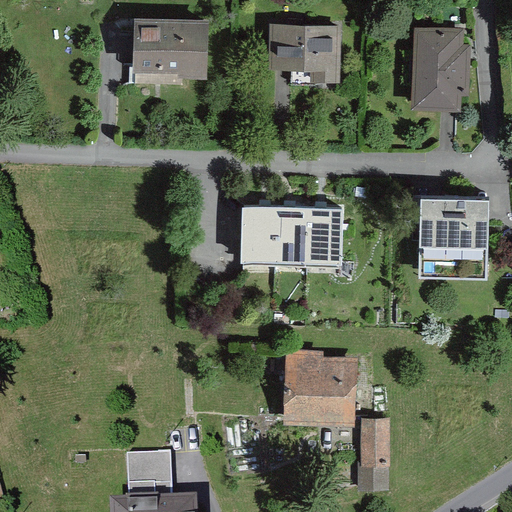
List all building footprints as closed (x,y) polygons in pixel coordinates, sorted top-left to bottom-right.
[(213,15),(143,13),(142,61),(186,63),(186,69),(211,70),(213,15)] [(341,28),(277,25),(275,66),(294,67),(293,87),(322,88),(323,80),(339,80),(341,28)] [(466,29),(425,27),(422,101),(465,103),(466,88),(472,88),(474,45),(466,44),(466,29)] [(488,201),(421,199),(419,277),(486,279),(488,201)] [(246,260),(278,261),(279,207),(248,206),(246,260)] [(278,261),(310,262),(311,208),(279,207),(278,261)] [(347,209),(311,208),(310,262),(345,263),(347,209)] [(321,352),(289,351),(287,418),(353,419),(355,360),(320,359),(321,352)] [(392,419),(367,418),(366,488),(391,488),(392,419)] [(175,454),(131,456),(133,507),(123,508),(123,511),(198,511),(198,503),(177,504),(175,454)]
